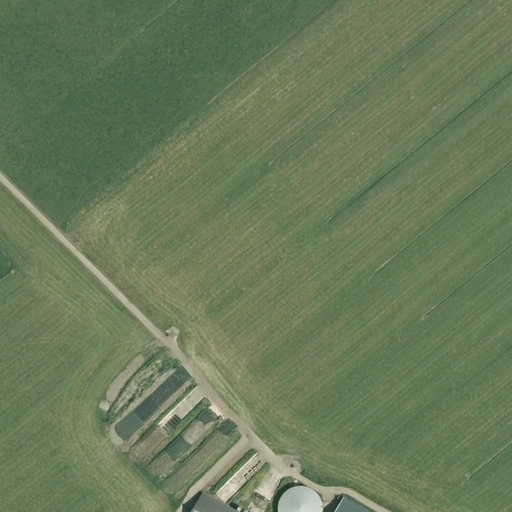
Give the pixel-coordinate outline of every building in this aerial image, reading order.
[(184,369),(141,410),(149,418),(191,378),(184,369)] [(192,436),(162,462),(175,476),(180,471),(174,463),(197,443),(192,436)] [(153,439),(143,445),(150,457),(161,451),(153,439)] [(304,488),(298,488),(293,489),(288,491),(283,495),(280,499),(278,505),(277,510),(277,511),(322,511),(322,507),(321,501),(318,497),(314,493),(309,490),(304,488)] [(193,511),(233,511),(203,495),(193,511)] [(364,511),(343,500),(336,511),(364,511)]
